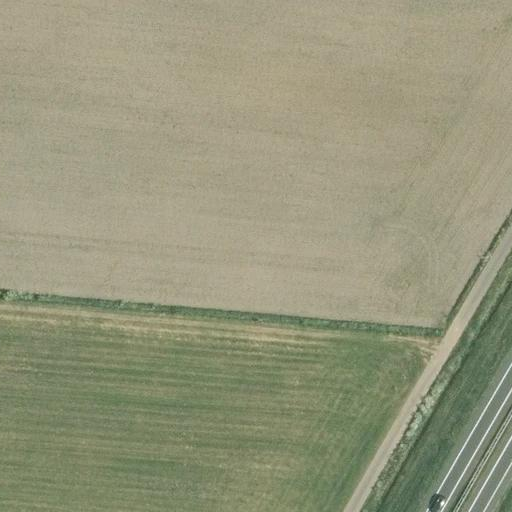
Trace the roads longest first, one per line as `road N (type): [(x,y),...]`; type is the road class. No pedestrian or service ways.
road 1 (unclassified): [(511,235),(355,511)]
road 2 (trunk): [(511,380),(436,511)]
